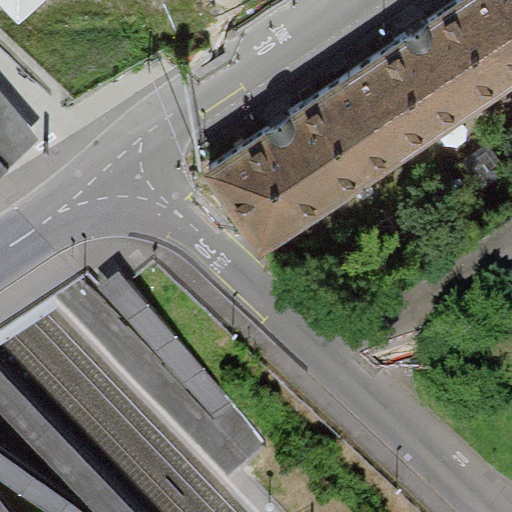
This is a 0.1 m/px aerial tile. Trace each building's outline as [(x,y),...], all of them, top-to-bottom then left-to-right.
[(452,0),(396,38),(350,69),(400,144),(511,69),(511,13),(503,0),(452,0)] [(511,0),(503,0),(511,13),(511,0)] [(260,238),(400,144),(350,69),(247,138),(210,163),(260,238)] [(0,203),(0,242),(226,479),(264,443),(227,405),(209,422),(0,203)] [(149,511),(0,355),(0,393),(109,508),(103,511),(149,511)]
